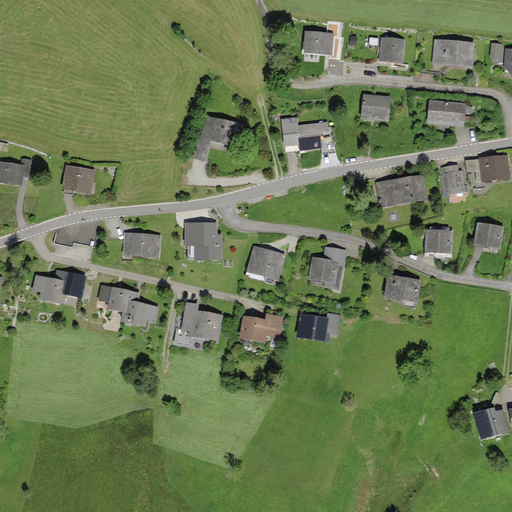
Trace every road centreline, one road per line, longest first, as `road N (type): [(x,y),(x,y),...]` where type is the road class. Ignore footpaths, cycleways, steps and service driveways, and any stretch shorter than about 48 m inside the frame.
road 1 (residential): [(224,200),(238,224),(346,238),(447,277),(511,284)]
road 2 (residential): [(34,232),(55,260),(309,313)]
road 3 (unclassified): [(224,200),(511,143)]
road 4 (track): [(284,185),(263,106),(214,0)]
road 5 (unclassified): [(34,232),(224,200)]
road 6 (residential): [(511,111),(496,92),(330,80)]
road 7 (track): [(330,80),(282,83),(257,0)]
